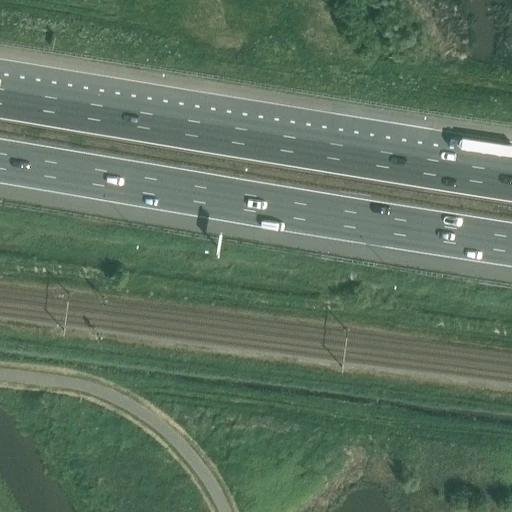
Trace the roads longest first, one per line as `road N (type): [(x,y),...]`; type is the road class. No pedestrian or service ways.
road 1 (motorway): [(511,181),(0,97)]
road 2 (motorway): [(0,161),(511,245)]
